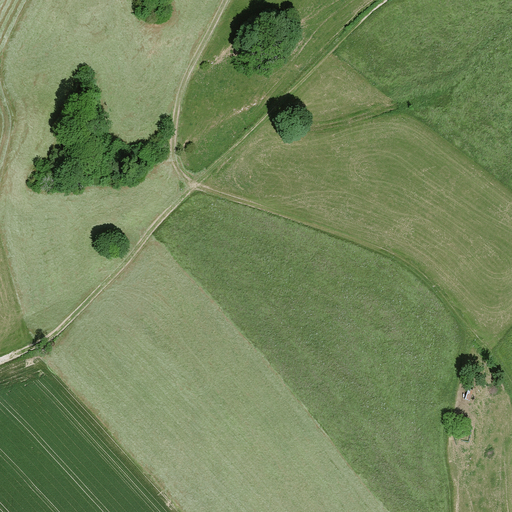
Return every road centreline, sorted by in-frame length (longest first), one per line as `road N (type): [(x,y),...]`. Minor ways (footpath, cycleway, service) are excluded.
road 1 (track): [(224,0),(176,100),(178,172),(405,263),(470,329),(511,390)]
road 2 (track): [(0,362),(62,327),(195,185),(388,0)]
